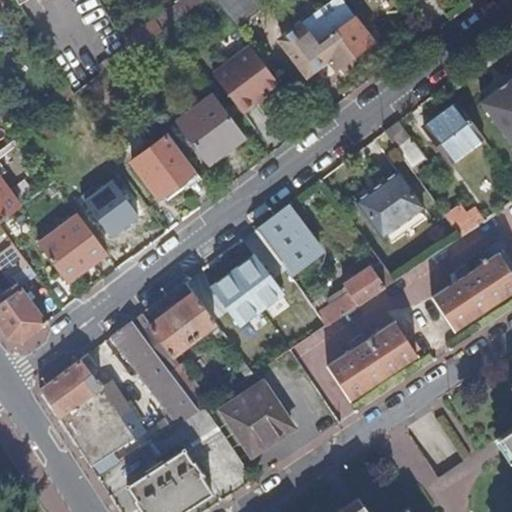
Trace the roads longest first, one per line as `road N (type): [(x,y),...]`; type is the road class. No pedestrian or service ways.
road 1 (residential): [(511,6),(7,386)]
road 2 (residential): [(244,511),(511,335)]
road 3 (residential): [(7,386),(88,511)]
